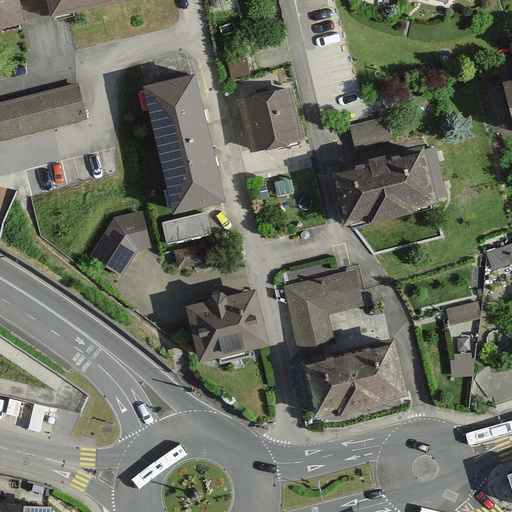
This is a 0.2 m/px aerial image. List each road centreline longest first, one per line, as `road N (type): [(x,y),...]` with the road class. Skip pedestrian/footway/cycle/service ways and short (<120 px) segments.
road 1 (primary): [(177,439),(149,390),(123,365),(0,281)]
road 2 (primary): [(400,444),(295,465),(252,464)]
road 3 (residential): [(0,446),(139,488)]
